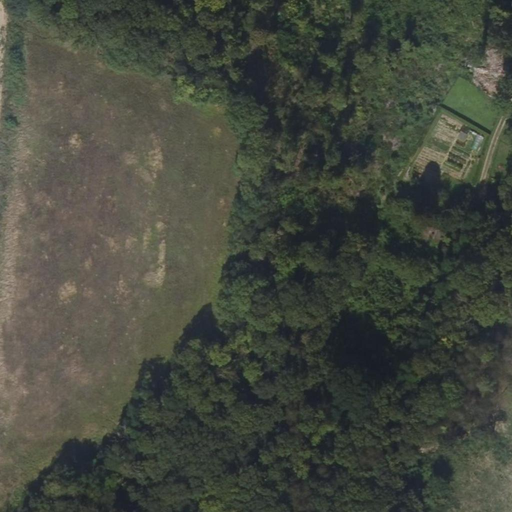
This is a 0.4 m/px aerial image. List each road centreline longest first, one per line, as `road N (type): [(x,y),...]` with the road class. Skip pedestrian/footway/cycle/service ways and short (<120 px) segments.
road 1 (track): [(325,511),(409,354),(511,99)]
road 2 (track): [(0,158),(13,2)]
